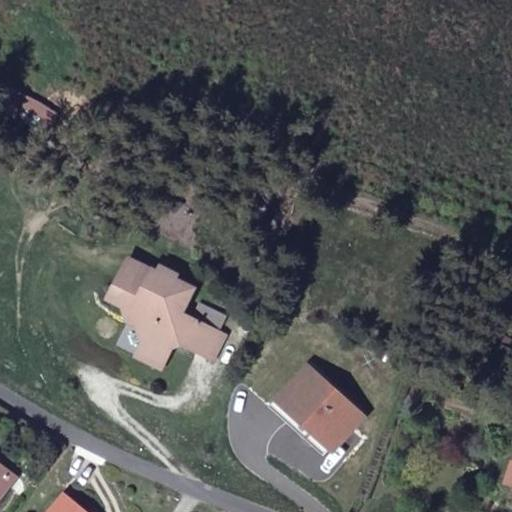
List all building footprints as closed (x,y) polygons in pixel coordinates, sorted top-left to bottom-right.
[(154,268),(125,254),(109,290),(123,300),(127,314),(135,313),(143,339),(136,348),(165,359),(175,334),(214,350),(224,325),(184,306),(193,284),(176,275),(177,269),(157,262),(154,268)] [(332,440),(363,410),(317,364),(299,381),(286,394),(332,440)] [(323,451),(332,440),(286,394),(299,381),(291,373),(268,398),(323,451)] [(0,483),(9,473),(0,465),(0,483)] [(115,511),(116,511),(69,486),(54,511),(115,511)]
